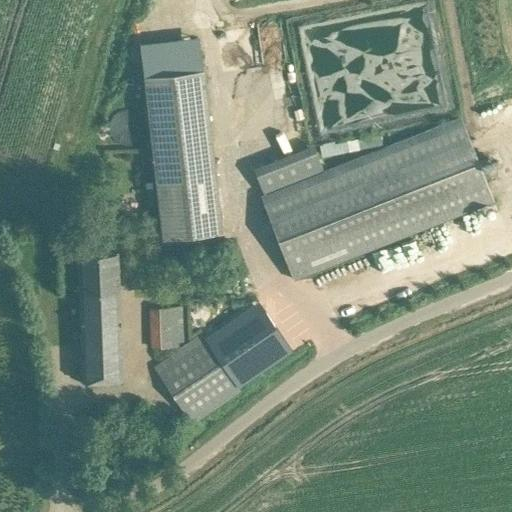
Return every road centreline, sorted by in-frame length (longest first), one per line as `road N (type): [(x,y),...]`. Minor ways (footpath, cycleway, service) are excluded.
road 1 (track): [(56,511),(67,360),(47,213),(109,0)]
road 2 (unclassified): [(100,511),(337,351),(511,281)]
